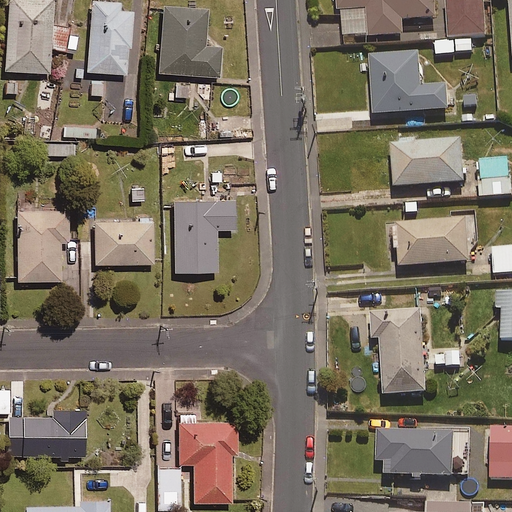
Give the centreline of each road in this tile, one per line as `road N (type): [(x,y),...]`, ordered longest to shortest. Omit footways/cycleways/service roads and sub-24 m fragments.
road 1 (residential): [(292,347),(277,0)]
road 2 (residential): [(0,349),(292,347)]
road 3 (residential): [(291,511),(292,347)]
